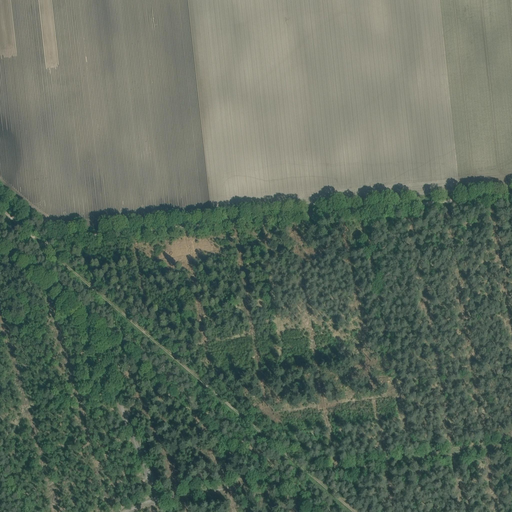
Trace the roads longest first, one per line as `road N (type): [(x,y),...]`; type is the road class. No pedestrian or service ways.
road 1 (track): [(59,233),(511,194)]
road 2 (track): [(35,240),(314,476)]
road 3 (track): [(357,207),(411,456)]
road 4 (track): [(83,321),(157,503)]
road 5 (track): [(157,503),(270,487),(290,511)]
